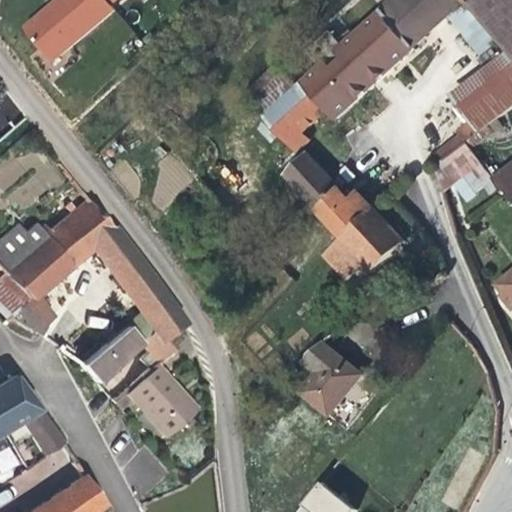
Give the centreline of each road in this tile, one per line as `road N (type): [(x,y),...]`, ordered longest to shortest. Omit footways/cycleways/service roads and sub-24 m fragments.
road 1 (residential): [(0,54),(221,340),(237,511)]
road 2 (residential): [(423,201),(511,391)]
road 3 (residential): [(23,345),(128,511)]
